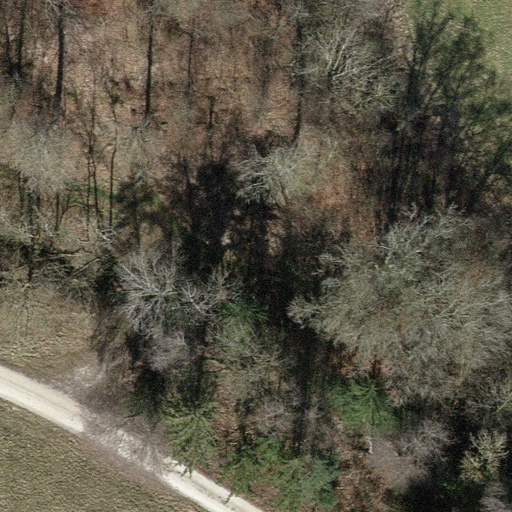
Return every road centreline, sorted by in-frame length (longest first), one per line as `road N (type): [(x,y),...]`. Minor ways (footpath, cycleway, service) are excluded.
road 1 (track): [(0,47),(173,209),(143,346),(27,404)]
road 2 (track): [(0,390),(217,511)]
